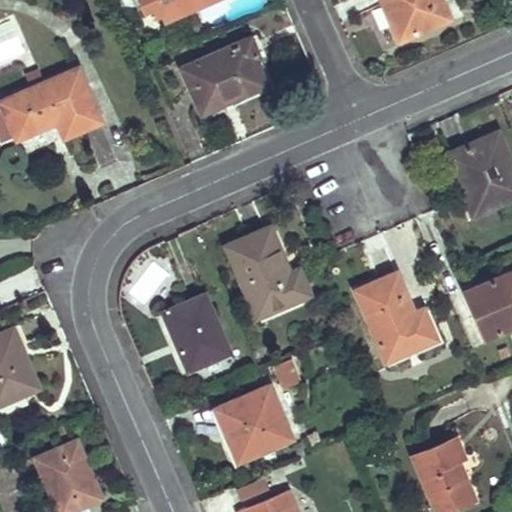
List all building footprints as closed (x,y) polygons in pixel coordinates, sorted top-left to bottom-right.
[(207,0),(141,0),(145,9),(158,3),(162,12),(189,0),(192,0),(195,6),(207,0)] [(195,6),(192,0),(189,0),(162,12),(166,18),(195,6)] [(451,18),(443,0),(383,0),(387,8),(391,5),(405,37),(451,18)] [(405,37),(391,5),(387,8),(400,39),(405,37)] [(260,57),(251,38),(183,66),(199,103),(229,91),(233,98),(268,83),(257,59),(260,57)] [(101,119),(78,68),(1,101),(18,137),(59,120),(65,134),(101,119)] [(233,98),(229,91),(199,103),(202,111),(233,98)] [(0,109),(0,135),(8,132),(0,109)] [(511,195),(511,162),(499,132),(448,154),(473,212),(492,204),(511,195)] [(498,217),(492,204),(473,212),(480,226),(498,217)] [(289,273),(268,227),(228,244),(252,299),(261,295),(267,309),(308,291),(299,269),(289,273)] [(511,325),(511,270),(477,286),(487,308),(476,315),(486,337),(511,325)] [(416,311),(398,271),(356,288),(387,359),(438,337),(428,315),(419,319),(416,311)] [(487,308),(477,286),(466,291),(476,315),(487,308)] [(230,352),(206,294),(165,312),(190,368),(230,352)] [(267,309),(261,295),(252,299),(258,313),(267,309)] [(428,315),(425,306),(416,311),(419,319),(428,315)] [(22,347),(14,327),(0,332),(0,403),(30,389),(13,350),(22,347)] [(38,385),(22,347),(13,350),(30,389),(38,385)] [(301,378),(292,359),(276,366),(285,386),(301,378)] [(290,434),(269,384),(222,404),(230,423),(225,426),(239,457),(290,434)] [(230,423),(222,404),(216,407),(225,426),(230,423)] [(462,457),(454,438),(414,454),(438,511),(440,511),(474,498),(457,460),(462,457)] [(65,511),(101,495),(78,439),(34,457),(57,511),(65,511)] [(297,511),(288,490),(239,511),(297,511)]
